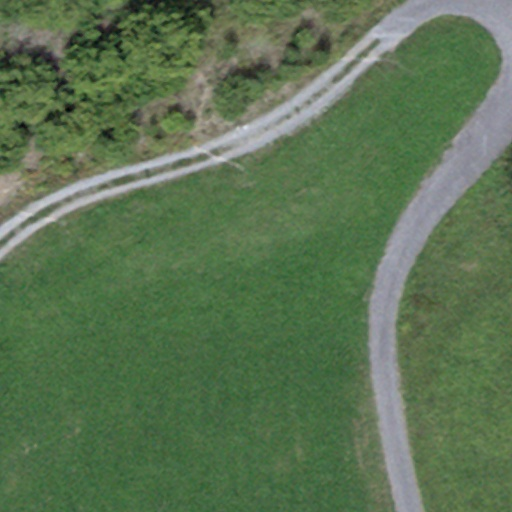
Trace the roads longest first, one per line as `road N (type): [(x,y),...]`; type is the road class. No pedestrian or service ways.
road 1 (track): [(433,0),(408,9),(349,77),(280,124),(0,250)]
road 2 (track): [(419,511),(386,386),(398,259),(459,164),(511,106)]
